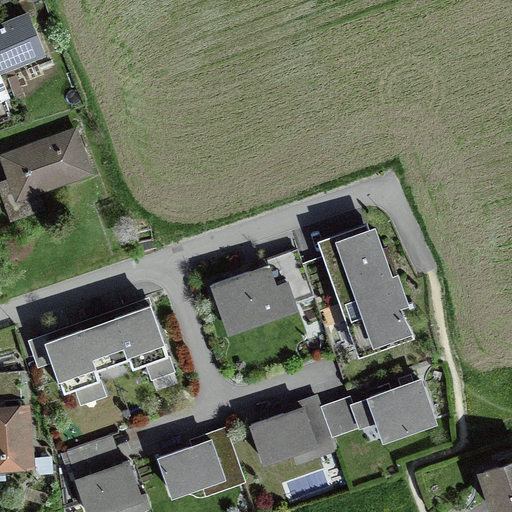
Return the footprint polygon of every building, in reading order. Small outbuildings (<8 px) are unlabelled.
[(0,70),(46,52),(29,9),(0,20),(0,100),(11,96),(0,70)] [(40,62),(42,68),(54,63),(52,57),(40,62)] [(24,90),(17,72),(7,76),(14,94),(24,90)] [(0,189),(11,221),(46,208),(39,191),(94,171),(77,123),(0,151),(0,157),(7,176),(0,178),(0,189)] [(369,229),(326,244),(360,342),(411,324),(400,304),(407,303),(399,278),(388,283),(369,229)] [(276,279),(269,260),(210,280),(227,330),(299,306),(289,275),(276,279)] [(97,369),(129,358),(133,368),(169,355),(151,304),(124,314),(114,317),(105,320),(94,324),(73,331),(47,340),(64,391),(100,379),(97,369)] [(0,479),(6,479),(6,467),(34,465),(27,367),(0,369),(0,479)] [(383,439),(438,420),(422,373),(366,393),(383,439)] [(263,460),(316,442),(304,407),(251,425),(263,460)] [(117,511),(131,511),(150,506),(145,490),(141,492),(130,455),(121,458),(114,433),(61,449),(71,479),(76,478),(86,511),(97,511),(116,506),(117,511)] [(157,453),(171,492),(226,473),(213,434),(157,453)] [(511,511),(511,454),(477,466),(492,511),(511,511)] [(53,471),(53,455),(36,455),(37,472),(53,471)] [(328,471),(328,477),(331,480),(336,481),(340,477),(340,472),(337,468),(332,468),(328,471)]
